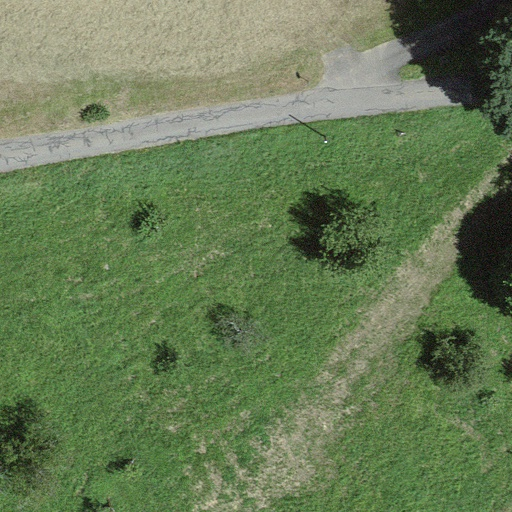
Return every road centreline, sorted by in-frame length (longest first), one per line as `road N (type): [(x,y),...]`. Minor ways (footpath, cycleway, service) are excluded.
road 1 (unclassified): [(0,158),(511,87)]
road 2 (track): [(491,0),(381,62),(341,109)]
